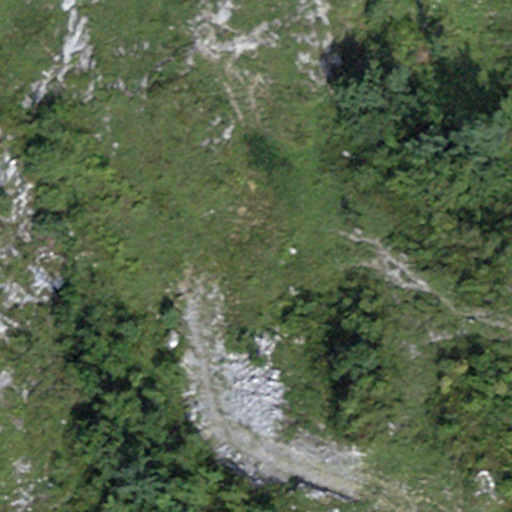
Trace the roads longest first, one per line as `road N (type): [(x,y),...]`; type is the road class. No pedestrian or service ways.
road 1 (track): [(204,341),(244,274),(261,198),(252,128),(201,0)]
road 2 (track): [(411,511),(249,444),(222,411),(208,373),(198,298)]
